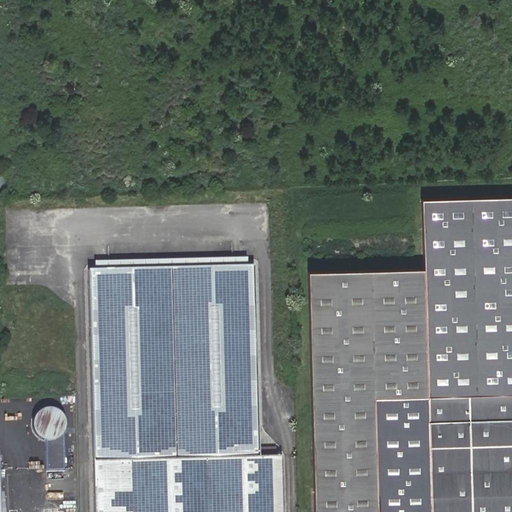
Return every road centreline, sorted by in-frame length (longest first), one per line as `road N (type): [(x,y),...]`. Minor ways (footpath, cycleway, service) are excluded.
road 1 (unknown): [(75,227),(226,221),(246,227),(264,248),(288,511)]
road 2 (unknown): [(86,511),(76,249)]
